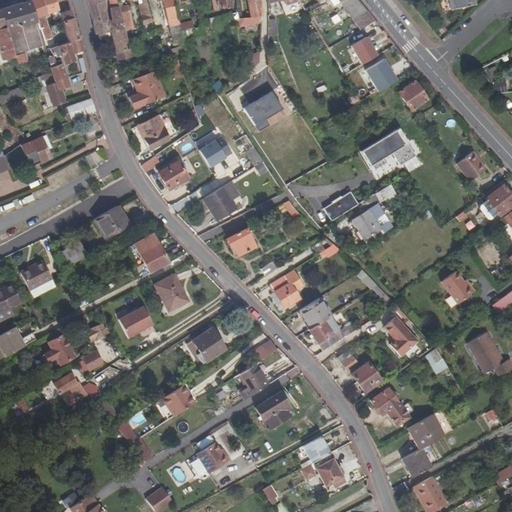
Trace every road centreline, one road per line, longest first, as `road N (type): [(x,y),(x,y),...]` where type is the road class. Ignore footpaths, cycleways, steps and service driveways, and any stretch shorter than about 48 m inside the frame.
road 1 (residential): [(389,511),(359,435),(327,385),(181,233),(125,158)]
road 2 (unknown): [(356,511),(511,430)]
road 3 (residential): [(125,158),(76,0)]
road 4 (residential): [(0,225),(125,158)]
road 5 (tertiary): [(511,156),(430,66)]
